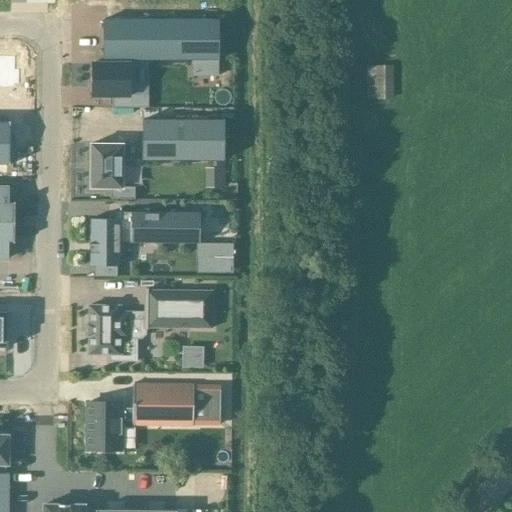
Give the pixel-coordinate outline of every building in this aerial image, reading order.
[(219,60),(219,20),(103,20),(103,60),(219,60)] [(0,59),(0,91),(15,91),(15,78),(19,78),(19,62),(15,62),(15,60),(0,59)] [(395,59),(371,59),(371,89),(395,89),(395,59)] [(193,61),(193,76),(219,76),(219,61),(193,61)] [(130,95),(130,64),(91,64),(90,96),(112,96),(112,108),(148,108),(148,95),(130,95)] [(224,160),(224,120),(142,120),(142,160),(224,160)] [(0,123),(0,163),(8,164),(8,123),(0,123)] [(122,187),(122,145),(90,144),(90,188),(110,188),(110,199),(134,200),(134,187),(122,187)] [(204,166),(203,185),(223,186),(223,166),(204,166)] [(0,258),(8,259),(8,250),(8,241),(10,241),(13,241),(13,242),(13,243),(14,243),(14,223),(14,202),(13,202),(13,205),(11,204),(8,204),(8,196),(8,187),(0,186),(0,258)] [(120,212),(120,219),(121,219),(121,243),(199,244),(200,213),(131,212),(120,212)] [(90,219),(90,266),(94,266),(94,277),(117,277),(117,266),(121,266),(121,243),(121,219),(120,219),(90,219)] [(197,245),(197,258),(232,259),(232,245),(197,245)] [(145,313),(130,312),(130,320),(147,320),(174,320),(179,327),(210,328),(210,291),(145,291),(145,313)] [(120,306),(89,305),(89,324),(87,324),(87,336),(88,336),(88,355),(111,355),(111,361),(136,361),(136,338),(130,337),(130,320),(130,312),(120,312),(120,306)] [(180,345),(180,366),(204,366),(204,345),(180,345)] [(220,424),(220,387),(192,387),(192,385),(134,385),(134,384),(132,384),(132,408),(132,421),(132,425),(133,425),(192,425),(192,424),(220,424)] [(120,403),(88,402),(88,450),(120,450),(120,421),(132,421),(132,408),(120,408),(120,403)] [(0,511),(7,511),(8,474),(4,474),(4,465),(8,465),(8,435),(0,435),(0,511)] [(182,484),(181,511),(217,511),(218,484),(182,484)]
